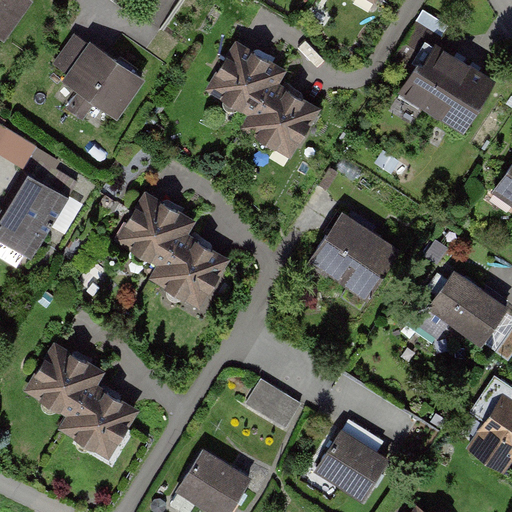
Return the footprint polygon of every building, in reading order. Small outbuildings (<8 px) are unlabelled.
[(28,0),(0,0),(0,34),(3,37),(28,0)] [(373,0),(348,0),(366,11),(373,0)] [(142,78),(78,34),(53,69),(83,90),(69,109),(83,118),(96,100),(116,114),(142,78)] [(292,68),(241,37),(201,101),(252,132),(292,68)] [(404,89),(462,125),(489,80),(435,47),(422,68),(418,66),(404,89)] [(324,111),(282,85),(248,139),(290,165),(324,111)] [(0,230),(36,252),(78,182),(34,155),(0,210),(0,230)] [(511,166),(498,188),(511,197),(511,166)] [(201,216),(151,185),(111,249),(161,280),(201,216)] [(376,228),(347,208),(313,258),(351,283),(342,296),(361,309),(399,253),(371,234),(376,228)] [(234,259),(192,233),(158,287),(200,313),(234,259)] [(507,306),(455,270),(448,280),(438,273),(426,291),(436,298),(431,304),(421,297),(409,315),(439,336),(450,319),(482,341),(507,306)] [(109,368),(59,337),(19,401),(69,432),(109,368)] [(511,355),(511,345),(504,340),(496,351),(509,360),(511,355)] [(300,401),(260,377),(244,404),(284,427),(300,401)] [(511,388),(496,377),(476,407),(492,418),(475,444),(499,460),(505,450),(511,448),(511,388)] [(142,411),(100,385),(66,439),(108,465),(142,411)] [(340,428),(315,470),(361,496),(385,455),(340,428)] [(227,511),(250,476),(202,446),(174,491),(206,511),(227,511)] [(427,511),(412,503),(406,511),(427,511)]
